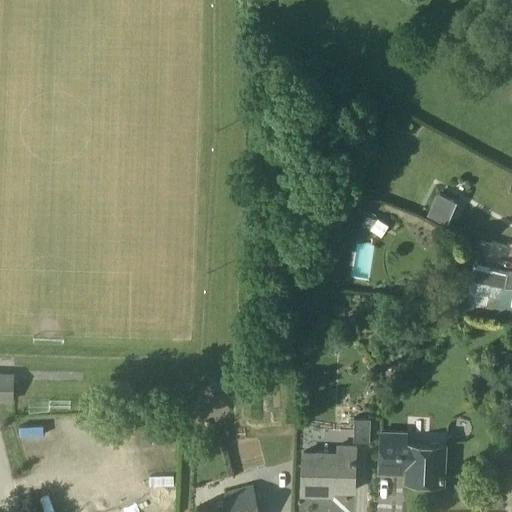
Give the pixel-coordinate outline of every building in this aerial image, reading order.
[(456,200),(437,191),(428,213),(447,222),(456,200)] [(511,271),(503,271),(472,264),(465,309),(511,317),(511,271)] [(336,306),(335,314),(345,315),(345,307),(336,306)] [(0,400),(13,400),(14,372),(0,372),(0,400)] [(369,440),(369,418),(353,417),(353,440),(369,440)] [(443,483),(445,441),(410,439),(410,430),(380,429),(378,472),(406,473),(406,481),(443,483)] [(354,491),(356,443),(336,443),(336,450),(303,450),(302,494),(319,494),(320,490),(354,491)] [(197,507),(197,511),(260,511),(253,483),(223,491),(226,499),(197,507)]
